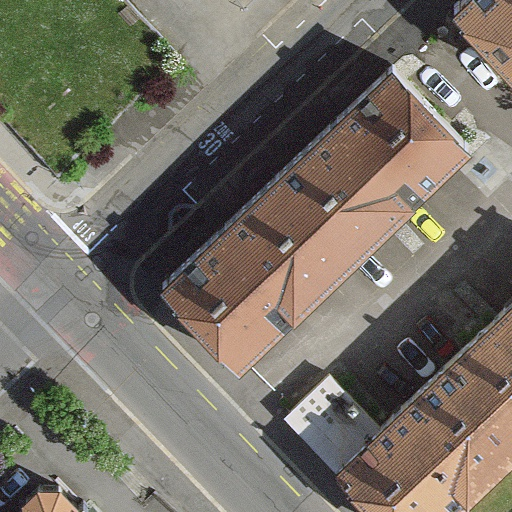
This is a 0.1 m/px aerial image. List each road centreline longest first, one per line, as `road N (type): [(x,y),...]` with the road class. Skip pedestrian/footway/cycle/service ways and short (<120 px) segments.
road 1 (residential): [(55,280),(351,0)]
road 2 (residential): [(276,511),(55,280)]
